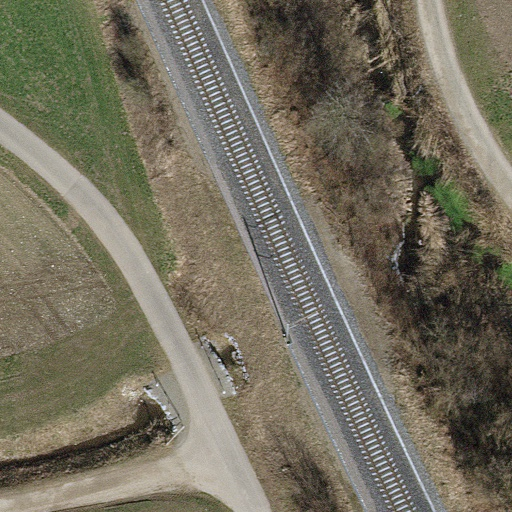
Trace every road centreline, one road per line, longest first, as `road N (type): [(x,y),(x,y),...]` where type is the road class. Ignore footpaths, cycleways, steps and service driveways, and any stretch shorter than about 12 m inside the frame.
road 1 (track): [(0,124),(81,192),(120,238),(192,361),(230,456)]
road 2 (track): [(230,456),(0,509)]
road 3 (track): [(511,186),(456,88),(430,0)]
